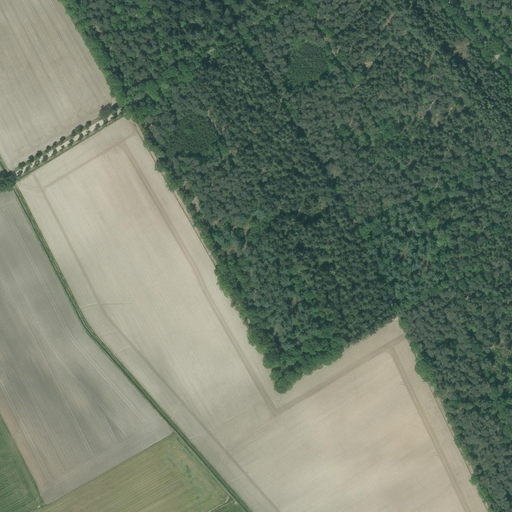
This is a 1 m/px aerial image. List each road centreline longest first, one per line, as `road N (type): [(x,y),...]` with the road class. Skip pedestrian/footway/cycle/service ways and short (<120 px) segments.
road 1 (track): [(494,511),(400,309),(343,346),(187,65)]
road 2 (track): [(125,108),(284,380),(343,346)]
road 3 (track): [(246,27),(358,219)]
road 4 (track): [(0,183),(187,65)]
road 5 (track): [(310,0),(421,190)]
